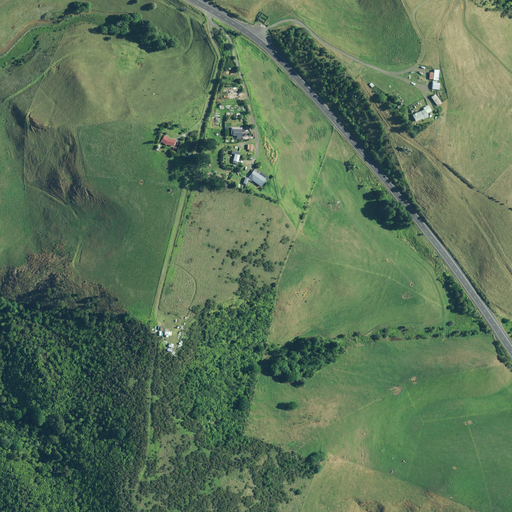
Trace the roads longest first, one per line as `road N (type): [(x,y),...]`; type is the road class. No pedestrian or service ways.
road 1 (primary): [(194,0),(262,42),(335,121),(421,222),(511,350)]
road 2 (track): [(129,511),(149,439),(148,361),(195,155)]
